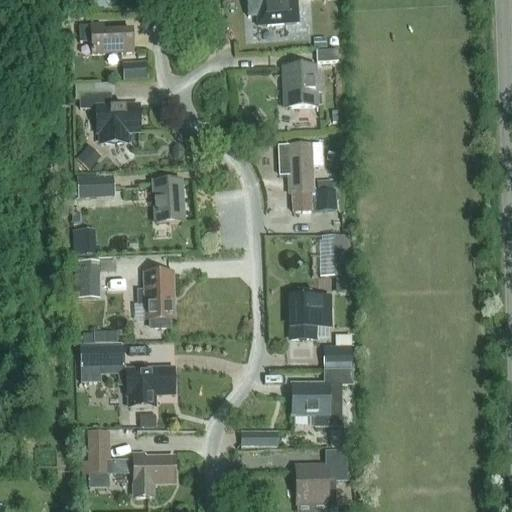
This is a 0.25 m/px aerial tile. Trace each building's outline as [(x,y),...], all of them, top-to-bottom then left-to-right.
[(86,11),(85,0),(66,0),(67,12),(86,11)] [(89,0),(89,10),(110,10),(110,0),(89,0)] [(246,0),(248,20),(257,20),(257,28),(298,25),(296,0),(246,0)] [(92,57),(132,55),(131,33),(103,34),(103,28),(79,29),(79,45),(91,44),(92,57)] [(336,64),(335,53),(315,55),(316,65),(336,64)] [(147,64),(122,66),(124,83),(148,82),(147,64)] [(284,70),(285,88),(286,110),(315,109),(313,69),(284,70)] [(95,112),(95,134),(98,134),(98,148),(128,147),(128,133),(139,133),(139,109),(111,110),(111,96),(94,96),(94,87),(74,87),(75,104),(79,103),(79,113),(95,112)] [(89,170),(100,157),(89,148),(78,161),(89,170)] [(291,197),(311,196),(309,148),(279,149),(280,177),(290,176),(291,197)] [(114,199),(113,177),(77,180),(79,201),(114,199)] [(156,226),(182,224),(179,184),(154,186),(156,226)] [(328,213),(327,193),(316,193),(316,213),(328,213)] [(75,229),(74,256),(89,256),(89,230),(75,229)] [(98,263),(81,264),(82,301),(99,300),(98,263)] [(169,326),(169,320),(171,320),(170,277),(146,278),(147,320),(149,320),(150,327),(153,330),(166,330),(169,326)] [(328,329),(328,312),(328,301),(290,301),(291,341),(313,341),(313,329),(328,329)] [(124,348),(80,349),(80,371),(124,369),(124,348)] [(326,373),(352,373),(351,352),(326,352),(326,373)] [(127,400),(127,410),(153,409),(153,397),(174,396),(173,371),(124,372),(125,400),(127,400)] [(341,430),(341,426),(341,389),(292,389),(293,417),(313,417),(313,430),(341,430)] [(109,477),(109,434),(86,434),(86,463),(84,463),(84,476),(109,477)] [(240,435),(240,450),(277,450),(277,435),(240,435)] [(353,435),(349,435),(340,435),(340,449),(353,449),(353,435)] [(145,462),(144,455),(133,456),(133,497),(137,500),(150,500),(153,496),(153,486),(174,485),(174,461),(145,462)] [(295,469),(296,508),(328,507),(327,487),(346,487),(345,456),(324,456),(324,468),(295,469)]
